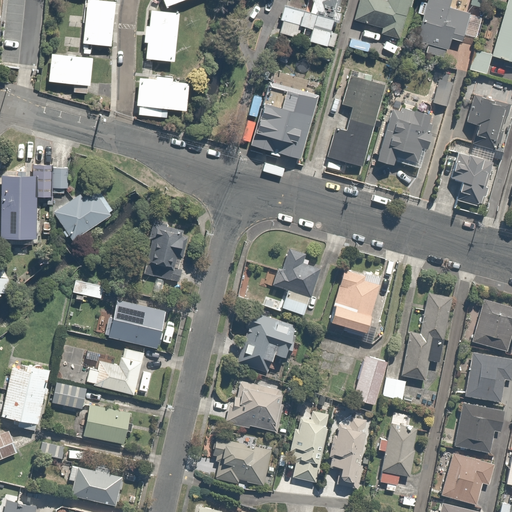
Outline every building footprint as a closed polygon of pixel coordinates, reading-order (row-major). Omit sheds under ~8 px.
[(116,2),(95,0),(87,0),(84,43),(112,46),(116,2)] [(326,18),(329,6),(330,2),(336,0),(311,0),(312,1),(307,0),(293,0),(291,8),(284,6),(275,38),(276,39),(334,54),(339,36),(334,35),(338,21),(326,18)] [(400,41),(412,0),(359,0),(354,22),(381,30),(380,35),(400,41)] [(448,10),(451,0),(416,0),(415,5),(426,8),(414,50),(446,59),(452,39),(465,42),(472,17),(448,10)] [(488,0),(471,0),(469,9),(485,13),(488,0)] [(511,0),(509,0),(493,61),(511,66),(511,0)] [(179,13),(151,10),(150,26),(146,26),(145,42),(149,43),(147,58),(174,61),(179,13)] [(486,76),(492,51),(475,47),(469,71),(486,76)] [(93,59),(52,54),(49,81),(90,86),(93,59)] [(363,169),(385,87),(348,77),(340,108),(353,112),(347,131),(334,128),(326,159),(363,169)] [(187,84),(140,79),(138,104),(184,109),(187,84)] [(302,152),(317,98),(267,85),(259,114),(276,119),(272,135),(277,136),(275,145),(302,152)] [(497,152),(509,110),(510,108),(472,96),(463,126),(477,130),(473,144),(497,152)] [(415,117),(392,110),(376,167),(405,175),(407,167),(415,170),(423,145),(430,147),(438,119),(416,113),(415,117)] [(479,213),(493,163),(457,153),(449,185),(461,188),(456,206),(479,213)] [(35,174),(2,175),(3,239),(39,239),(39,198),(53,198),(53,193),(65,192),(72,192),(72,167),(56,167),(56,163),(35,163),(35,174)] [(85,198),(82,194),(54,214),(74,243),(115,214),(97,189),(85,198)] [(178,258),(188,260),(193,233),(153,226),(143,276),(183,283),(186,270),(177,268),(178,258)] [(305,316),(321,268),(302,262),(305,253),(292,248),(285,268),(280,267),(274,286),(289,291),(283,308),(305,316)] [(384,279),(346,268),(331,322),(370,332),(384,279)] [(18,269),(0,269),(0,295),(19,295),(18,269)] [(76,281),(74,291),(102,298),(105,288),(76,281)] [(427,379),(433,336),(448,338),(453,297),(430,293),(424,338),(409,336),(404,376),(427,379)] [(511,306),(485,299),(473,342),(506,351),(511,330),(511,329),(511,306)] [(117,300),(109,337),(160,348),(169,311),(117,300)] [(254,312),(253,316),(238,366),(263,374),(267,362),(276,365),(279,356),(295,361),(305,327),(254,312)] [(148,352),(124,346),(119,367),(99,362),(98,364),(92,363),(87,384),(138,397),(141,389),(149,391),(154,371),(144,368),(148,352)] [(338,353),(318,346),(311,367),(331,374),(338,353)] [(511,358),(473,352),(465,396),(502,402),(506,376),(511,377),(511,358)] [(375,404),(388,361),(366,355),(354,398),(375,404)] [(53,367),(28,362),(27,367),(14,364),(3,418),(41,425),(53,367)] [(407,379),(387,376),(383,398),(403,401),(407,379)] [(229,408),(225,423),(250,430),(251,425),(278,432),(288,389),(241,378),(233,409),(229,408)] [(56,384),(53,402),(84,408),(87,389),(56,384)] [(505,410),(463,402),(455,447),(489,453),(494,429),(501,431),(505,410)] [(89,403),(83,436),(126,444),(132,412),(89,403)] [(317,480),(330,415),(313,412),(311,420),(302,418),(300,428),(295,427),(292,441),(287,440),(283,460),(297,463),(295,476),(317,480)] [(369,418),(352,416),(338,426),(337,432),(335,432),(329,471),(341,473),(340,484),(359,487),(369,418)] [(391,425),(388,440),(381,439),(379,450),(386,452),(380,481),(389,483),(387,491),(397,493),(396,495),(405,496),(403,503),(415,505),(418,488),(398,483),(400,474),(410,476),(419,432),(404,429),(405,425),(392,422),(391,425)] [(8,429),(0,431),(0,458),(17,452),(8,429)] [(222,440),(219,455),(223,456),(219,478),(267,485),(273,448),(222,440)] [(496,462),(453,451),(442,497),(475,505),(478,494),(487,496),(496,462)] [(67,480),(76,482),(74,494),(118,502),(123,473),(80,466),(70,464),(67,480)] [(43,511),(39,511),(40,507),(7,500),(4,511),(43,511)] [(510,511),(511,505),(511,503),(503,502),(500,511),(510,511)] [(481,511),(442,503),(440,511),(481,511)]
